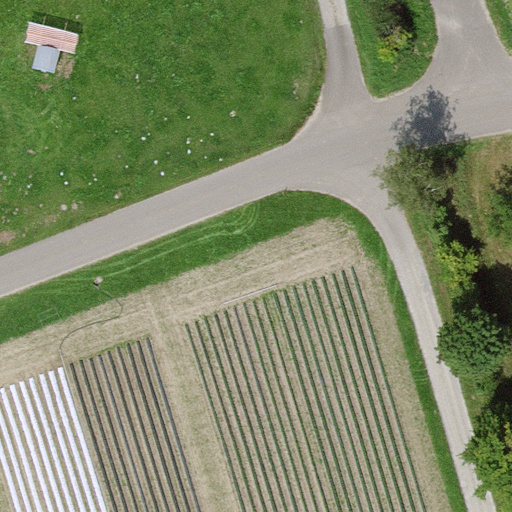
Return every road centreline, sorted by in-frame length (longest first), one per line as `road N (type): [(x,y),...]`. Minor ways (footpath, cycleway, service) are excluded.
road 1 (unclassified): [(511,110),(370,139),(0,280)]
road 2 (track): [(481,511),(329,0)]
